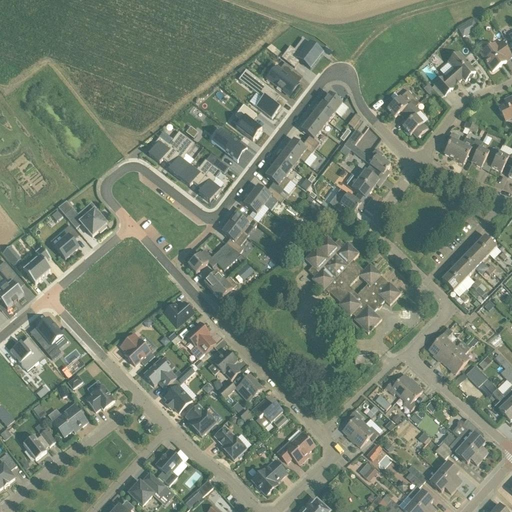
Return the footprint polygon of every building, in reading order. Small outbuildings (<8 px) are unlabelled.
[(468,24),(458,30),(463,38),(473,32),(468,24)] [(511,58),(502,42),(495,46),(482,55),(492,73),(506,63),(506,62),(511,58)] [(310,45),(301,56),(290,48),(282,59),(294,69),(299,62),(310,71),(323,55),(310,45)] [(465,61),(460,54),(449,64),(455,70),(445,79),(444,78),(434,86),(444,97),(454,89),(453,88),(462,80),(465,83),(468,80),(469,82),(474,77),(473,76),(476,73),(470,67),(472,65),(467,59),(465,61)] [(284,64),(280,70),(289,77),(293,71),(284,64)] [(289,77),(280,70),(271,82),(290,97),(299,85),(289,77)] [(275,105),(280,98),(246,72),(239,81),(262,99),(255,108),(272,120),(280,109),(275,105)] [(402,112),(406,117),(416,108),(419,104),(408,92),(400,100),(395,103),(391,98),(385,104),(390,108),(387,111),(395,119),(402,112)] [(330,95),(323,104),(336,114),(343,105),(330,95)] [(511,98),(504,102),(505,104),(498,108),(505,122),(511,118),(511,98)] [(323,104),(315,113),(329,123),(336,114),(323,104)] [(244,105),(235,116),(241,120),(235,128),(253,141),(254,139),(256,140),(262,133),(260,131),(262,128),(253,121),(257,115),(244,105)] [(427,120),(420,113),(416,108),(406,117),(410,121),(403,128),(410,137),(412,135),(417,140),(428,130),(423,125),(427,120)] [(315,113),(308,123),(321,133),(329,123),(315,113)] [(353,130),(361,120),(356,116),(348,126),(353,130)] [(306,143),(316,150),(320,145),(314,142),(321,133),(308,123),(301,132),(309,138),(306,143)] [(469,131),(476,134),(479,129),(472,126),(469,131)] [(369,129),(364,136),(373,142),(378,135),(369,129)] [(243,148),(242,149),(240,147),(240,146),(223,131),(222,132),(224,133),(219,139),(223,143),(219,148),(238,165),(238,164),(237,163),(247,152),(243,148)] [(356,131),(344,147),(351,152),(355,147),(363,136),(356,132),(356,131)] [(444,156),(454,161),(462,146),(456,143),(459,138),(452,134),(446,143),(450,145),(444,156)] [(168,164),(183,144),(176,138),(169,146),(168,145),(166,148),(157,142),(152,149),(154,151),(149,156),(160,165),(163,160),(168,164)] [(312,155),(316,150),(306,143),(302,147),(294,141),(287,150),(300,161),(305,164),(312,155)] [(183,144),(168,164),(172,167),(169,172),(179,180),(190,167),(183,161),(185,158),(184,158),(191,150),(183,144)] [(471,151),(462,146),(454,161),(464,166),(469,157),(474,160),(479,150),(480,149),(474,146),(471,151)] [(287,150),(280,160),(293,170),(300,161),(287,150)] [(481,170),(489,155),(479,150),(474,160),(471,165),(481,170)] [(494,150),(488,162),(493,165),(499,154),(499,153),(494,150)] [(376,151),(370,159),(366,164),(370,166),(377,170),(387,178),(390,174),(387,172),(391,167),(381,160),(383,156),(376,151)] [(509,159),(499,154),(493,165),(491,169),(501,174),(509,159)] [(211,155),(206,162),(213,167),(218,161),(211,155)] [(286,179),(293,170),(280,160),(273,169),(286,179)] [(196,172),(190,167),(179,180),(190,188),(193,183),(198,187),(213,167),(206,162),(206,161),(199,169),(196,172)] [(218,161),(213,167),(221,173),(223,175),(228,169),(218,161)] [(370,166),(366,172),(372,176),(377,170),(370,166)] [(213,167),(198,187),(203,190),(199,195),(210,203),(214,197),(216,199),(222,191),(213,185),(215,182),(215,181),(221,173),(213,167)] [(291,182),(286,179),(273,169),(266,178),(283,192),(291,182)] [(387,178),(377,170),(372,176),(366,172),(359,181),(372,191),(376,187),(379,189),(387,178)] [(364,208),(372,198),(369,196),(372,191),(359,181),(353,177),(351,176),(347,183),(347,184),(348,185),(346,187),(352,191),(358,195),(354,201),(364,208)] [(306,180),(301,187),(307,192),(312,185),(311,184),(308,182),(306,180)] [(258,187),(251,197),(264,207),(271,198),(276,202),(280,197),(270,189),(266,194),(258,187)] [(364,208),(354,201),(348,196),(342,191),(334,201),(338,204),(335,208),(344,215),(347,211),(354,216),(358,211),(361,213),(364,208)] [(257,216),(264,207),(251,197),(244,206),(257,216)] [(305,203),(310,207),(314,202),(309,198),(305,203)] [(63,205),(58,209),(76,230),(82,226),(93,238),(99,233),(100,234),(107,228),(106,227),(107,226),(104,222),(105,221),(99,214),(98,215),(95,211),(89,215),(85,210),(78,216),(72,209),(69,212),(63,205)] [(58,212),(52,217),(57,223),(63,218),(58,212)] [(237,216),(229,225),(247,239),(254,230),(255,230),(258,225),(248,217),(245,222),(237,216)] [(311,222),(304,231),(310,235),(317,226),(311,222)] [(240,248),(247,239),(229,225),(222,234),(230,241),(226,246),(233,251),(240,256),(243,251),(240,248)] [(54,250),(64,262),(78,250),(73,244),(79,239),(70,229),(59,237),(63,242),(54,250)] [(485,237),(478,245),(489,256),(497,249),(485,237)] [(348,244),(345,246),(339,241),(335,245),(327,238),(305,261),(312,268),(308,273),(314,278),(312,281),(324,292),(326,290),(341,304),(338,307),(350,318),(352,316),(356,319),(354,322),(368,335),(382,321),(374,314),(385,302),(390,307),(401,295),(390,284),(389,285),(381,278),(382,277),(370,265),(364,272),(353,262),(359,255),(348,244)] [(471,252),(482,263),(489,256),(478,245),(471,252)] [(10,247),(3,253),(13,266),(21,259),(10,247)] [(277,248),(272,256),(281,263),(286,255),(277,248)] [(24,273),(35,286),(52,272),(46,264),(51,260),(42,249),(36,254),(40,259),(24,273)] [(224,272),(242,257),(240,256),(233,251),(217,265),(224,272)] [(196,276),(209,265),(213,261),(205,252),(200,255),(188,266),(196,276)] [(471,252),(463,260),(475,271),(482,263),(471,252)] [(463,260),(456,267),(468,278),(475,271),(463,260)] [(25,286),(24,285),(5,263),(0,267),(0,272),(8,282),(10,285),(0,293),(0,301),(8,310),(14,305),(15,305),(14,304),(17,301),(18,302),(19,302),(18,301),(24,296),(24,297),(24,296),(21,292),(20,290),(24,287),(25,286)] [(254,274),(247,266),(238,275),(245,282),(254,274)] [(473,284),(468,278),(456,267),(449,275),(461,286),(466,291),(471,287),(474,284),(473,284)] [(204,284),(212,293),(224,282),(217,273),(204,284)] [(442,282),(454,293),(461,286),(449,275),(442,282)] [(224,282),(212,293),(220,302),(237,287),(229,278),(224,282)] [(474,284),(482,292),(485,289),(476,280),(473,284),(474,284)] [(487,297),(482,292),(474,284),(471,287),(484,300),(487,297)] [(490,302),(484,308),(489,312),(494,306),(490,302)] [(194,315),(184,304),(178,309),(175,306),(164,316),(176,329),(177,330),(180,327),(194,315)] [(143,324),(148,330),(153,325),(148,319),(143,324)] [(67,343),(54,325),(41,335),(48,343),(42,347),(57,365),(64,359),(57,350),(67,343)] [(199,362),(205,356),(216,346),(208,337),(209,336),(200,325),(186,338),(195,348),(191,353),(199,362)] [(438,360),(452,344),(447,340),(453,334),(448,330),(429,352),(438,360)] [(166,337),(171,343),(177,338),(173,333),(172,332),(171,333),(166,337)] [(135,368),(151,354),(134,336),(121,349),(126,354),(124,356),(135,368)] [(175,347),(181,342),(177,338),(172,343),(175,347)] [(21,348),(13,355),(23,368),(29,375),(47,360),(33,342),(23,350),(21,348)] [(447,368),(466,346),(462,343),(457,349),(452,344),(438,360),(447,368)] [(456,376),(463,369),(470,361),(465,357),(471,350),(466,346),(447,368),(456,376)] [(234,369),(232,367),(237,363),(227,352),(214,365),(224,375),(225,374),(231,382),(240,373),(235,368),(234,369)] [(370,355),(355,355),(355,356),(355,365),(366,365),(370,364),(370,355)] [(511,377),(511,368),(500,355),(495,360),(505,370),(511,377)] [(0,362),(0,400),(9,393),(5,389),(15,381),(0,362)] [(166,389),(170,386),(182,375),(179,371),(174,376),(170,373),(171,372),(161,362),(144,377),(154,388),(160,383),(166,389)] [(483,362),(478,367),(483,371),(487,366),(483,362)] [(190,368),(182,375),(170,386),(174,391),(165,399),(167,403),(165,405),(171,411),(174,409),(179,415),(192,402),(179,388),(195,374),(190,368)] [(478,389),(483,385),(487,381),(474,368),(466,376),(478,389)] [(509,384),(511,381),(511,377),(505,370),(501,375),(508,382),(509,384)] [(73,391),(83,383),(78,376),(68,384),(73,391)] [(400,399),(414,384),(405,376),(395,387),(391,383),(386,390),(394,397),(396,395),(400,399)] [(249,395),(253,399),(262,391),(250,377),(240,385),(235,390),(244,400),(249,395)] [(511,404),(511,387),(509,384),(508,382),(498,391),(508,402),(509,401),(511,404)] [(224,400),(236,389),(230,383),(218,394),(224,400)] [(208,394),(213,390),(208,384),(203,389),(208,395),(208,394)] [(413,404),(423,392),(414,384),(400,399),(405,404),(404,406),(411,413),(416,407),(413,404)] [(67,388),(57,392),(61,401),(70,397),(67,388)] [(103,412),(115,403),(103,388),(91,397),(92,397),(86,401),(96,414),(102,410),(103,412)] [(498,391),(496,389),(491,394),(504,407),(499,412),(510,423),(511,421),(511,404),(509,401),(508,402),(498,391)] [(282,415),(283,414),(276,406),(271,409),(264,401),(252,413),(261,423),(265,419),(271,425),(272,424),(278,430),(288,421),(282,415)] [(387,402),(381,408),(385,412),(392,406),(387,402)] [(430,402),(425,407),(429,411),(434,405),(430,402)] [(38,420),(45,416),(40,405),(33,409),(38,420)] [(0,406),(0,423),(6,431),(14,424),(0,406)] [(80,430),(88,424),(74,407),(52,424),(64,440),(78,429),(80,430)] [(204,413),(199,407),(186,419),(191,425),(190,426),(202,439),(216,425),(204,412),(204,413)] [(242,408),(237,413),(242,418),(247,413),(242,408)] [(245,424),(252,418),(248,413),(241,419),(245,424)] [(351,441),(366,426),(361,421),(362,420),(355,413),(349,419),(352,422),(342,433),(351,441)] [(420,418),(415,414),(411,420),(415,424),(420,418)] [(482,461),(488,455),(482,449),(485,445),(474,436),(478,431),(467,421),(462,427),(466,431),(459,439),(467,447),(482,461)] [(390,422),(385,428),(390,432),(395,427),(390,422)] [(35,428),(39,434),(44,431),(40,425),(35,428)] [(371,431),(366,426),(351,441),(360,450),(370,439),(373,442),(379,436),(373,429),(371,431)] [(234,438),(225,429),(215,439),(223,448),(222,450),(234,463),(238,459),(240,460),(244,457),(242,455),(247,451),(234,438)] [(56,444),(47,431),(40,436),(43,439),(38,443),(35,438),(23,446),(36,462),(47,454),(44,450),(48,447),(50,449),(56,444)] [(315,449),(303,435),(292,445),(290,443),(277,455),(287,465),(292,460),(299,467),(306,460),(305,458),(315,449)] [(423,445),(424,444),(428,439),(424,435),(418,440),(423,445)] [(439,448),(449,456),(453,452),(458,456),(457,457),(467,465),(470,461),(477,467),(482,461),(467,447),(459,439),(458,439),(449,449),(443,444),(439,448)] [(376,445),(372,450),(378,456),(382,451),(376,445)] [(122,451),(127,457),(133,452),(128,446),(122,451)] [(445,461),(449,456),(439,448),(435,453),(445,461)] [(182,463),(170,452),(165,457),(161,461),(156,467),(163,473),(158,478),(170,488),(178,478),(173,473),(182,463)] [(5,490),(9,486),(9,485),(15,481),(10,474),(17,468),(7,456),(0,461),(0,466),(2,468),(0,469),(0,491),(4,489),(5,490)] [(287,476),(275,462),(264,472),(264,471),(257,477),(258,478),(258,477),(260,479),(254,484),(253,482),(253,481),(252,482),(257,488),(256,489),(260,493),(261,492),(266,497),(274,490),(272,489),(287,476)] [(456,490),(462,483),(456,478),(459,474),(449,465),(440,475),(456,490)] [(410,474),(423,486),(427,481),(412,467),(408,472),(410,474)] [(372,469),(369,472),(375,477),(378,473),(372,468),(372,469)] [(423,511),(435,511),(430,507),(433,503),(423,494),(419,490),(423,486),(410,474),(406,479),(416,488),(408,498),(411,501),(423,511)] [(451,496),(456,490),(440,475),(432,485),(441,494),(445,490),(451,496)] [(164,489),(150,476),(144,482),(144,483),(142,486),(140,484),(130,495),(143,508),(153,496),(156,493),(158,495),(164,489)] [(202,500),(214,489),(208,482),(196,493),(202,500)] [(164,489),(160,493),(170,502),(175,497),(165,487),(164,489)] [(371,504),(376,499),(372,495),(367,500),(371,504)] [(399,508),(392,501),(386,496),(382,501),(394,511),(398,511),(401,510),(399,508)] [(394,511),(382,501),(379,498),(376,500),(380,504),(378,506),(384,511),(394,511)] [(423,511),(411,501),(402,511),(403,511),(423,511)] [(327,511),(317,502),(311,508),(310,508),(306,511),(327,511)]
